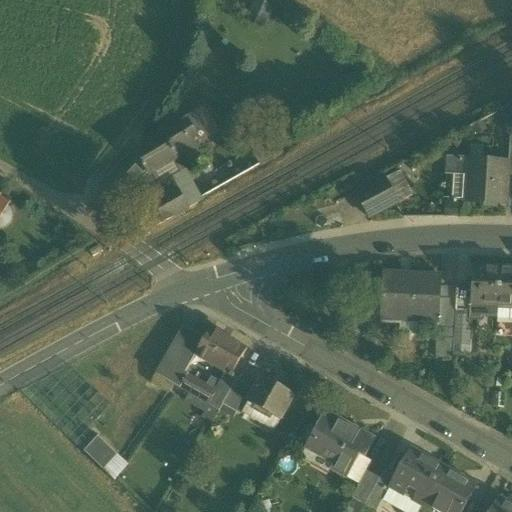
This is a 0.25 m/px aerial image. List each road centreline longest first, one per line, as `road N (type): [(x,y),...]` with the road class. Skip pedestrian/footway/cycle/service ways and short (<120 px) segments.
road 1 (residential): [(263,325),(511,463)]
road 2 (track): [(73,208),(144,123),(182,50),(190,0)]
road 3 (residential): [(272,264),(334,248),(511,239)]
road 4 (unclassified): [(192,286),(0,168)]
road 5 (residential): [(0,388),(192,286)]
